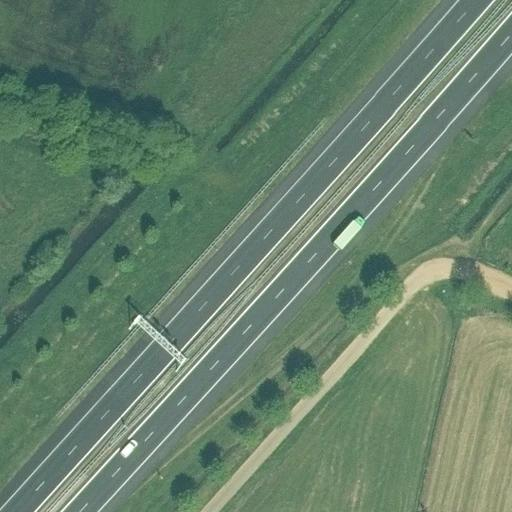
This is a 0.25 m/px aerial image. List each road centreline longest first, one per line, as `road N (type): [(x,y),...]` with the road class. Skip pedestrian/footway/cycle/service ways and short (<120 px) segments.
road 1 (motorway): [(476,0),(22,511)]
road 2 (motorway): [(84,511),(511,34)]
road 3 (unclassified): [(210,511),(417,277),(448,268)]
road 4 (track): [(0,101),(115,147)]
